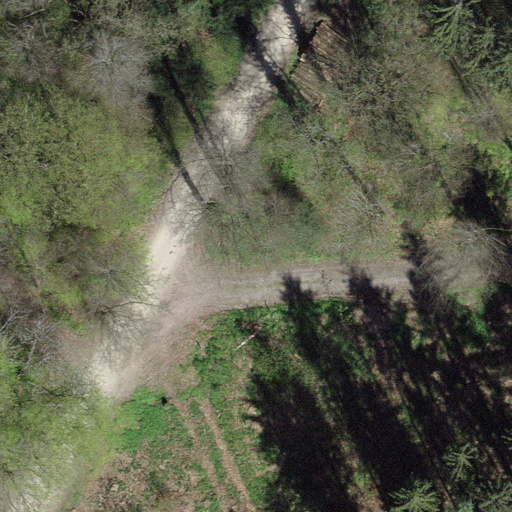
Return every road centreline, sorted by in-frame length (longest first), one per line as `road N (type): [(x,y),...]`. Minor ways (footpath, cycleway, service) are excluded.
road 1 (track): [(282,0),(26,511)]
road 2 (track): [(140,284),(511,267)]
